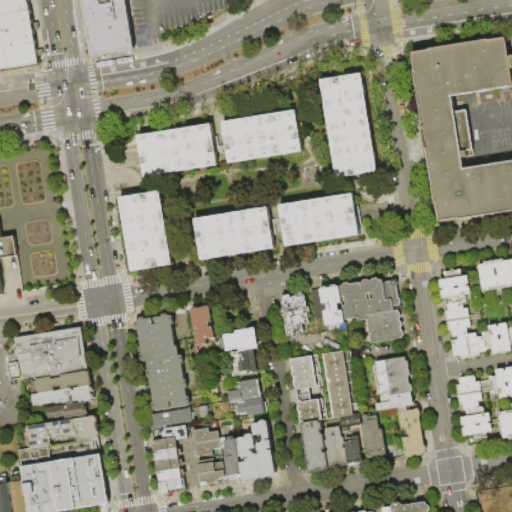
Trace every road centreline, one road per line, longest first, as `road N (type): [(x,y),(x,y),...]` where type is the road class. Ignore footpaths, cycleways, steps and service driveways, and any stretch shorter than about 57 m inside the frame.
road 1 (residential): [(456,511),(378,27)]
road 2 (residential): [(511,235),(112,300)]
road 3 (residential): [(511,462),(200,511)]
road 4 (primary): [(132,106),(201,91),(316,40),(378,27)]
road 5 (residential): [(296,497),(261,276)]
road 6 (secondary): [(145,511),(112,300)]
road 7 (secondary): [(94,303),(128,511)]
road 8 (secondary): [(65,117),(94,303)]
road 9 (primary): [(261,22),(187,60),(107,78)]
road 10 (primary): [(378,27),(511,4)]
road 11 (secondary): [(112,300),(91,171)]
